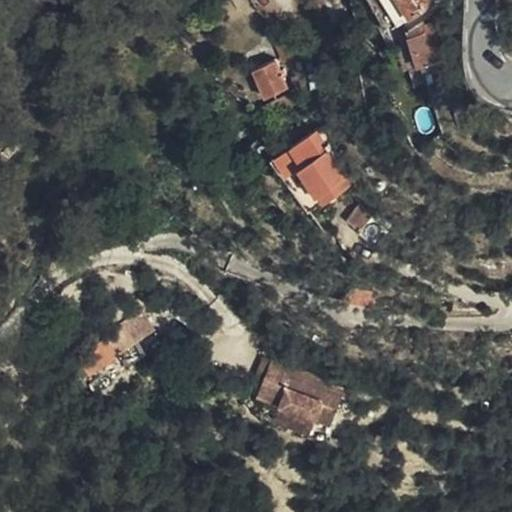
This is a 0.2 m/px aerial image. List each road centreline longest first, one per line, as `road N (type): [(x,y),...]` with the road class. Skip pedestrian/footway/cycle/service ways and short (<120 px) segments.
road 1 (unknown): [(131,239),(245,236),(350,292),(398,303)]
road 2 (unknown): [(131,239),(92,247),(0,292)]
